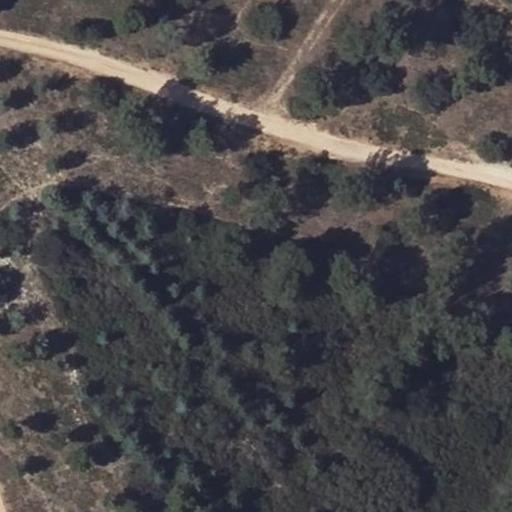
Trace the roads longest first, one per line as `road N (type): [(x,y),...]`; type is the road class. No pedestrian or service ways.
road 1 (track): [(511,183),(251,121),(109,67),(0,40)]
road 2 (track): [(340,0),(325,41),(251,121)]
